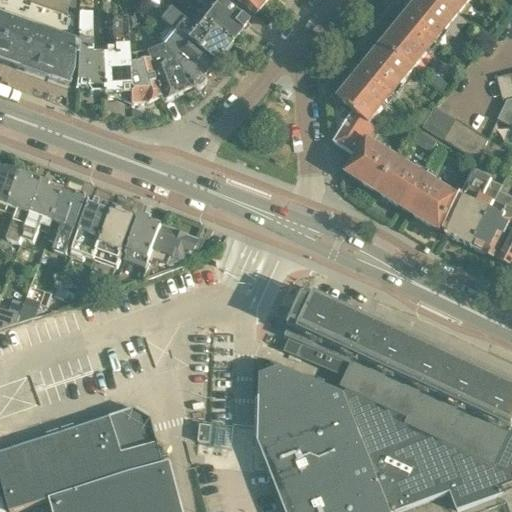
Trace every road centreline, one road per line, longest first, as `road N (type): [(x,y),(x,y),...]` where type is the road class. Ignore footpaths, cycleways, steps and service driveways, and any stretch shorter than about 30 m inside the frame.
road 1 (primary): [(511,336),(291,227)]
road 2 (primary): [(183,183),(0,114)]
road 3 (residential): [(291,227),(309,178),(297,38)]
road 4 (residential): [(297,38),(183,183)]
